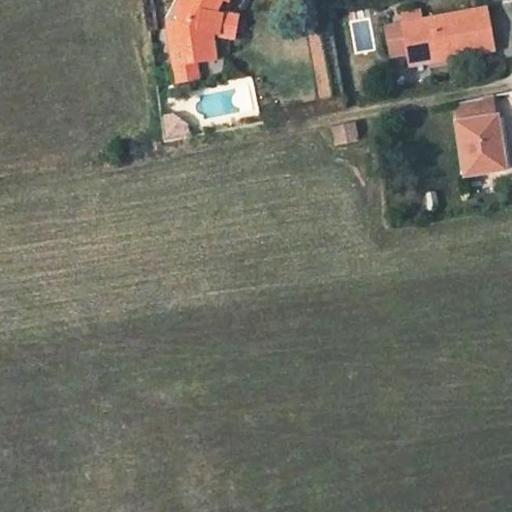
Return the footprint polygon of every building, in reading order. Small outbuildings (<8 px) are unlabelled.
[(181,0),(177,10),(179,25),(169,26),(175,65),(193,63),(214,60),(210,35),(216,36),(219,16),(215,14),(221,0),(226,2),(226,0),(181,0)] [(418,56),(420,65),(445,61),(444,56),(443,52),(451,51),(452,55),(492,47),(484,12),(387,29),(392,58),(408,55),(408,58),(418,56)] [(235,18),(219,16),(216,36),(233,38),(235,18)] [(410,67),(420,65),(418,56),(408,58),(410,67)] [(193,63),(175,65),(178,82),(196,79),(193,63)] [(503,172),(496,120),(494,121),(491,99),(459,105),(462,125),(459,125),(466,177),(503,172)] [(355,126),(333,131),(336,147),(358,142),(355,126)] [(429,197),(430,210),(437,209),(435,197),(429,197)]
